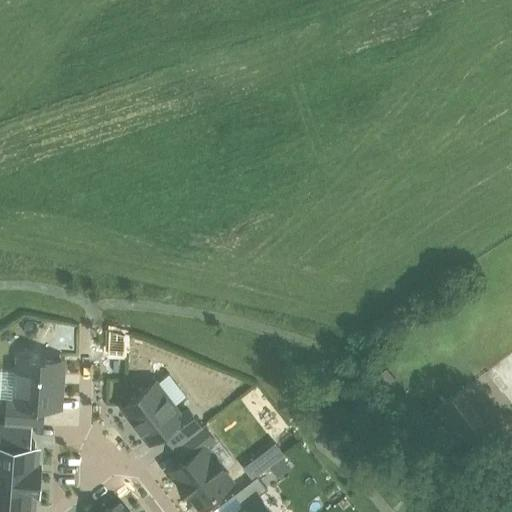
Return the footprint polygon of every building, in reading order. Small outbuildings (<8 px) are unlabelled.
[(16,353),(15,399),(43,400),(59,401),(61,355),(16,353)] [(153,375),(120,399),(148,437),(162,426),(181,413),(153,375)] [(43,423),(43,400),(15,399),(4,399),(3,421),(30,422),(43,423)] [(181,413),(162,426),(174,443),(204,421),(192,404),(181,413)] [(0,504),(34,506),(38,443),(29,443),(30,422),(3,421),(0,420),(0,504)] [(204,421),(174,443),(185,459),(204,446),(216,437),(204,421)] [(274,440),(242,463),(251,476),(269,463),(277,474),(291,464),(274,440)] [(185,459),(171,470),(198,508),(231,484),(204,446),(185,459)] [(234,489),(242,499),(255,489),(262,484),(254,474),(234,489)] [(242,499),(224,511),(272,511),(255,489),(242,499)] [(129,511),(120,500),(104,511),(129,511)]
